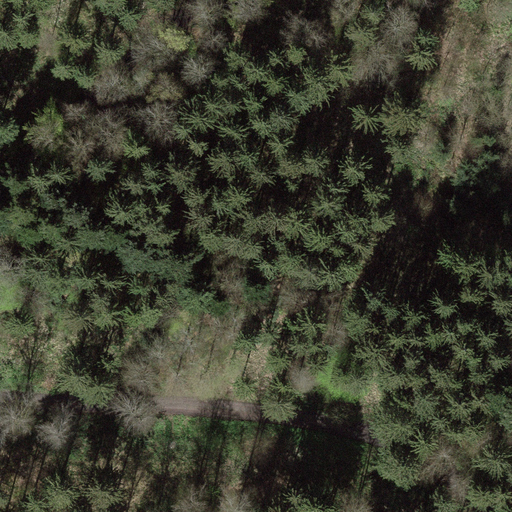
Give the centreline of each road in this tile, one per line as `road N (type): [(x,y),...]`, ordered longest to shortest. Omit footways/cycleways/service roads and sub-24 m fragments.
road 1 (track): [(0,393),(316,406),(504,511)]
road 2 (track): [(0,173),(194,0)]
